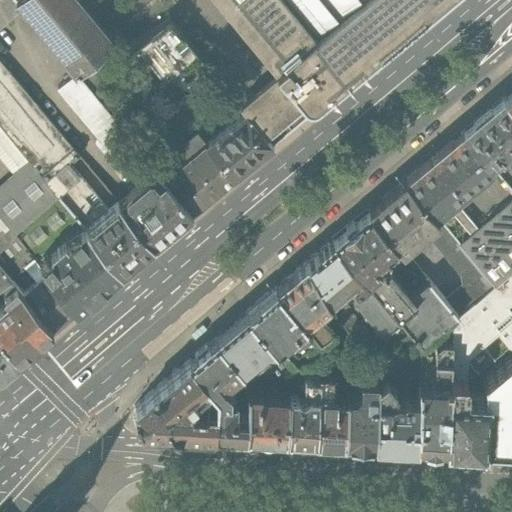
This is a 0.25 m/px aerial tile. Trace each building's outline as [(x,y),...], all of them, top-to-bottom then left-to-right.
[(0,0),(0,32),(27,12),(16,0),(0,0)] [(118,40),(82,0),(16,0),(27,12),(78,70),(79,72),(118,40)] [(214,0),(239,29),(277,74),(258,89),(239,105),(245,112),(271,144),(290,128),(442,0),(214,0)] [(137,46),(168,85),(201,59),(170,20),(137,46)] [(74,146),(0,59),(0,124),(31,161),(41,173),(74,146)] [(78,70),(58,89),(111,150),(131,132),(79,72),(78,70)] [(511,88),(509,91),(503,96),(511,106),(511,88)] [(511,106),(503,96),(462,131),(489,163),(511,144),(511,106)] [(245,112),(207,144),(233,176),(271,144),(245,112)] [(0,159),(13,175),(31,161),(0,124),(0,159)] [(491,165),(489,163),(462,131),(405,178),(433,208),(491,165)] [(233,176),(207,144),(198,134),(179,149),(188,160),(165,179),(191,212),(233,176)] [(80,153),(74,146),(41,173),(60,195),(82,177),(70,162),(80,153)] [(41,173),(31,161),(13,175),(0,186),(0,214),(43,268),(86,228),(60,195),(41,173)] [(151,175),(118,203),(153,244),(191,212),(165,179),(163,176),(156,181),(151,175)] [(405,178),(368,209),(394,237),(399,243),(419,226),(436,212),(433,208),(405,178)] [(511,191),(458,238),(495,282),(511,267),(511,191)] [(117,201),(86,228),(122,270),(153,244),(118,203),(117,201)] [(375,253),(394,237),(368,209),(333,239),(359,267),(399,314),(423,342),(452,319),(457,315),(445,296),(426,273),(409,287),(382,256),(379,258),(375,253)] [(465,280),(445,296),(457,315),(495,282),(458,238),(436,212),(419,226),(465,280)] [(43,268),(0,214),(0,266),(19,289),(43,268)] [(86,228),(43,268),(76,309),(122,270),(86,228)] [(399,314),(359,267),(333,239),(306,262),(329,299),(348,284),(384,327),(399,314)] [(306,262),(276,287),(303,319),(329,299),(306,262)] [(0,290),(7,299),(0,305),(0,334),(19,358),(52,330),(19,289),(0,266),(0,290)] [(511,267),(495,282),(457,315),(452,319),(451,341),(450,364),(464,364),(464,358),(496,332),(511,351),(511,267)] [(43,268),(19,289),(52,330),(76,309),(43,268)] [(274,344),(303,319),(276,287),(247,312),(271,340),(274,344)] [(247,312),(216,337),(242,368),(252,357),(256,360),(265,352),(262,348),(271,340),(247,312)] [(0,372),(1,372),(19,358),(0,334),(0,372)] [(216,337),(189,361),(204,379),(215,392),(215,408),(213,433),(246,435),(247,414),(235,413),(237,398),(230,397),(230,390),(225,384),(242,368),(216,337)] [(419,383),(418,397),(416,444),(446,445),(450,364),(451,341),(442,341),(435,346),(434,378),(428,383),(419,383)] [(484,398),(511,398),(511,352),(485,376),(485,391),(484,398)] [(320,360),(319,376),(316,439),(344,440),(346,398),(338,397),(334,392),(335,361),(320,360)] [(141,430),(213,433),(215,408),(198,407),(192,407),(183,396),(204,379),(189,361),(134,407),(141,430)] [(511,398),(484,398),(485,391),(463,390),(464,364),(450,364),(446,445),(482,447),(511,448),(511,398)] [(296,395),(288,395),(286,437),(316,439),(319,376),(304,375),(303,390),(306,395),(299,400),(296,395)] [(385,376),(377,382),(374,442),(416,444),(418,397),(403,396),(403,398),(395,398),(395,389),(385,376)] [(344,440),(374,442),(377,382),(375,380),(360,379),(360,389),(353,394),(346,394),(346,398),(344,440)] [(248,391),(247,414),(246,435),(286,437),(288,395),(259,393),(259,392),(248,391)]
